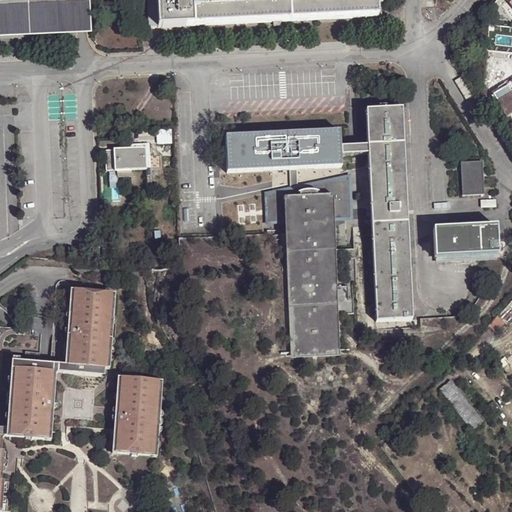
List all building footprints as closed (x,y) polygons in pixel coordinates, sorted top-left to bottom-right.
[(0,0),(0,26),(90,22),(89,0),(0,0)] [(147,0),(148,28),(153,28),(157,27),(157,23),(155,0),(147,0)] [(155,0),(157,23),(157,27),(193,25),(191,0),(155,0)] [(191,0),(193,25),(377,16),(376,0),(191,0)] [(90,22),(0,26),(0,37),(80,34),(91,34),(90,22)] [(491,94),(482,99),(487,107),(496,102),(491,94)] [(511,95),(497,104),(506,119),(511,115),(511,95)] [(366,111),(368,146),(368,155),(376,321),(412,320),(401,109),(366,111)] [(339,132),(226,138),(227,173),(341,167),(340,162),(340,157),(340,148),(339,132)] [(130,149),(145,148),(145,169),(149,169),(148,144),(130,145),(130,149)] [(368,155),(368,146),(340,148),(340,157),(343,157),(368,155)] [(145,148),(130,149),(104,150),(105,171),(115,170),(145,169),(145,148)] [(462,196),(485,195),(483,162),(461,163),(462,196)] [(333,217),(333,222),(351,221),(351,214),(349,174),(340,176),(273,190),(262,192),(262,199),(264,225),(270,225),(282,224),(285,224),(285,218),(269,219),(268,199),(297,190),(318,186),(331,185),(342,184),(344,217),(333,217)] [(285,224),(286,256),(290,355),(336,353),(335,321),(332,252),(334,252),(333,222),(333,217),(344,217),(342,184),(331,185),(318,186),(297,190),(268,199),(269,219),(285,218),(285,224)] [(435,258),(497,255),(496,226),(433,230),(435,258)] [(14,362),(13,370),(16,371),(11,439),(28,440),(29,442),(32,442),(33,440),(50,442),(52,418),(53,403),(56,373),(59,373),(103,376),(104,368),(108,368),(110,368),(112,341),(112,329),(114,296),(115,293),(76,290),(76,293),(74,321),(72,336),(70,366),(67,365),(41,364),(42,353),(29,352),(28,363),(21,362),(14,362)] [(440,317),(421,318),(421,331),(440,330),(440,317)] [(504,323),(497,318),(490,326),(496,332),(504,323)] [(9,430),(7,430),(6,439),(11,439),(16,371),(13,370),(9,430)] [(119,419),(116,455),(133,456),(134,458),(137,458),(139,456),(155,457),(158,420),(158,417),(160,385),(161,382),(122,379),(121,382),(119,409),(119,419)] [(483,423),(451,383),(440,391),(472,432),(483,423)]
